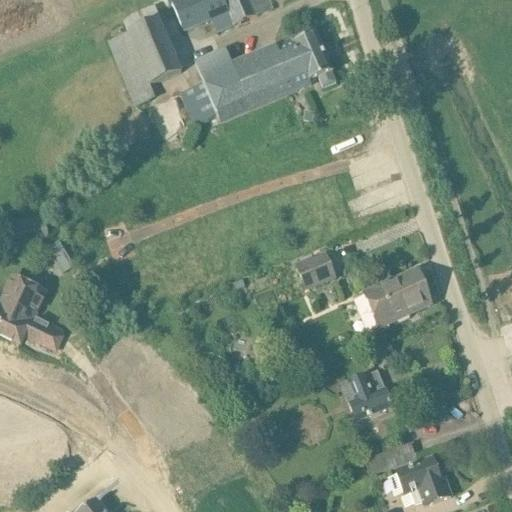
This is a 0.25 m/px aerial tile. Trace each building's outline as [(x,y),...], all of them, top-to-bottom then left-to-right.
[(218,36),(273,12),(268,0),(180,0),(170,5),(184,36),(213,23),(218,36)] [(107,45),(134,111),(154,102),(149,89),(183,76),(154,9),(130,18),(122,26),(126,36),(107,45)] [(289,43),(257,57),(232,67),(226,53),(195,66),(204,86),(179,98),(192,129),(217,119),(220,127),(277,103),(311,89),(310,85),(318,82),(322,92),(336,86),(332,76),(315,37),(291,47),(289,43)] [(19,225),(0,230),(0,247),(22,241),(24,246),(49,241),(43,217),(19,222),(19,225)] [(58,246),(47,252),(51,259),(62,253),(58,246)] [(326,256),(295,269),(306,295),(337,282),(326,256)] [(418,273),(363,296),(378,332),(431,308),(418,273)] [(7,284),(2,296),(0,299),(0,336),(19,346),(23,338),(38,346),(47,328),(35,322),(39,314),(46,300),(47,296),(10,277),(7,284)] [(380,365),(395,359),(388,339),(372,345),(380,365)] [(377,375),(342,389),(356,425),(392,410),(377,375)] [(369,480),(416,463),(410,446),(363,463),(369,480)] [(444,479),(439,480),(433,463),(396,476),(404,497),(410,495),(415,508),(423,505),(424,510),(451,500),(444,479)] [(101,511),(92,501),(78,511),(101,511)]
